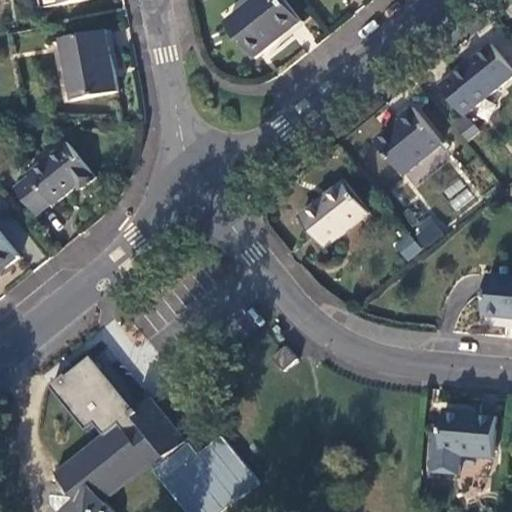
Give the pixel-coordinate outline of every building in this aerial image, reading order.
[(55,0),(58,13),(96,5),(94,0),(55,0)] [(248,61),(296,23),(276,0),(254,0),(221,25),(248,61)] [(57,49),(68,109),(112,101),(101,41),(57,49)] [(440,86),(462,113),(511,73),(511,71),(491,45),(440,86)] [(402,173),(442,143),(413,108),(398,118),(400,120),(376,141),(402,173)] [(466,141),(479,133),(469,119),(457,127),(466,141)] [(88,185),(59,149),(20,181),(22,184),(9,195),(31,222),(45,211),(46,213),(71,193),(74,196),(88,185)] [(323,247),(368,211),(344,181),(299,216),(323,247)] [(456,211),(474,199),(466,189),(449,201),(456,211)] [(425,246),(442,232),(432,221),(416,234),(425,246)] [(405,262),(421,253),(410,233),(394,242),(405,262)] [(0,243),(0,273),(15,261),(0,243)] [(482,313),(511,316),(511,276),(485,274),(482,313)] [(298,359),(286,345),(272,357),(284,371),(298,359)] [(150,458),(157,465),(153,467),(188,511),(217,511),(258,480),(221,433),(198,452),(188,440),(186,441),(184,439),(186,437),(152,393),(134,408),(131,404),(134,402),(93,350),(69,370),(67,368),(51,380),(87,425),(95,419),(105,430),(56,469),(61,476),(55,481),(53,505),(57,509),(56,511),(115,511),(102,496),(150,458)] [(433,431),(429,469),(458,473),(460,454),(490,456),(494,417),(464,415),(463,413),(442,411),(441,432),(433,431)]
